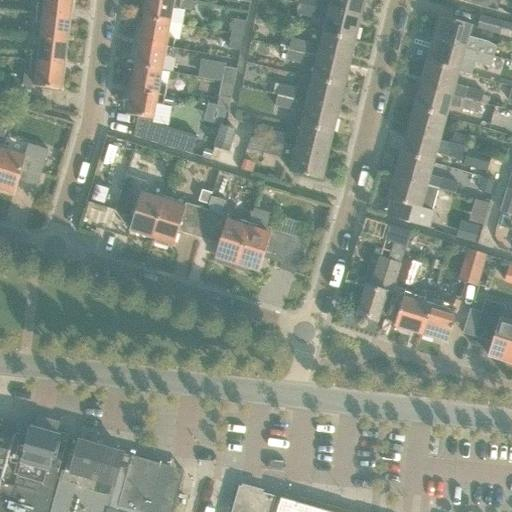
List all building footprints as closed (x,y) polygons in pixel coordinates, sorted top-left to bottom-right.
[(36,17),(69,20),(71,0),(45,0),(44,8),(37,8),(36,17)] [(164,0),(146,0),(143,21),(170,25),(172,10),(180,12),(179,14),(193,16),(195,6),(164,0)] [(325,0),(300,0),(299,6),(329,12),(360,20),(364,0),(331,0),(331,1),(325,0)] [(449,0),(449,1),(497,15),(501,0),(449,0)] [(299,6),(297,16),(326,23),(323,35),(355,42),(360,20),(329,12),(299,6)] [(511,24),(480,16),(477,29),(511,38),(511,24)] [(42,28),(40,41),(66,44),(69,20),(36,17),(35,27),(42,28)] [(232,37),(244,39),(248,23),(235,20),(232,37)] [(170,25),(143,21),(139,44),(173,50),(174,42),(167,41),(170,25)] [(438,22),(432,44),(493,60),(494,58),(496,50),(487,45),(467,40),(470,30),(438,22)] [(289,50),(307,54),(318,56),(317,60),(349,66),(355,42),(323,35),(321,46),(291,39),(291,40),(290,43),(289,50)] [(244,39),(232,37),(230,49),(242,52),(244,39)] [(283,38),(281,48),(289,50),(290,43),(291,40),(283,38)] [(31,56),(30,66),(63,69),(66,44),(40,41),(38,57),(31,56)] [(135,68),(161,73),(164,59),(171,60),(173,50),(139,44),(135,68)] [(432,44),(426,67),(458,75),(471,79),(474,66),(490,71),(493,60),(432,44)] [(304,65),(307,54),(289,50),(286,61),(304,65)] [(312,82),(343,89),(349,66),(317,60),(312,82)] [(214,64),(211,82),(223,84),(235,87),(238,70),(226,68),(226,66),(214,64)] [(25,75),(24,85),(31,86),(31,91),(60,94),(63,69),(30,66),(29,76),(25,75)] [(419,90),(480,107),(483,96),(454,88),(458,75),(426,67),(419,90)] [(135,68),(131,92),(165,98),(169,74),(161,73),(135,68)] [(312,82),(306,103),(338,111),(343,89),(312,82)] [(6,83),(5,94),(30,97),(31,86),(24,85),(6,83)] [(235,87),(223,84),(220,97),(233,100),(235,87)] [(277,96),(295,100),(298,89),(280,85),(277,96)] [(419,90),(413,113),(445,122),(449,107),(461,110),(460,113),(477,118),(480,107),(419,90)] [(131,92),(126,118),(139,120),(135,138),(193,155),(198,138),(168,130),(172,107),(163,105),(165,98),(131,92)] [(293,111),(295,100),(277,96),(275,107),(293,111)] [(165,98),(163,105),(172,107),(173,99),(165,98)] [(306,103),(301,127),(332,135),(338,111),(306,103)] [(407,135),(439,144),(445,122),(413,113),(407,135)] [(301,127),(295,149),(295,150),(327,157),(332,135),(301,127)] [(214,150),(228,155),(236,133),(221,128),(214,150)] [(283,147),(284,146),(286,136),(267,131),(265,142),(283,147)] [(407,135),(400,159),(432,167),(436,155),(464,163),(464,165),(488,172),(492,159),(467,152),(451,148),(439,144),(407,135)] [(451,148),(467,152),(470,141),(454,137),(451,148)] [(251,139),(248,150),(293,161),(289,174),(321,182),(327,157),(295,150),(295,149),(284,146),(283,147),(265,142),(251,139)] [(97,143),(91,162),(100,165),(106,146),(97,143)] [(0,151),(0,191),(12,195),(16,182),(36,188),(48,152),(28,146),(24,159),(0,151)] [(204,150),(201,158),(209,161),(211,152),(204,150)] [(160,168),(162,159),(144,154),(142,164),(160,168)] [(400,159),(394,181),(437,192),(437,194),(454,198),(457,187),(429,180),(432,167),(400,159)] [(254,164),(245,161),(241,170),(251,173),(254,164)] [(130,232),(152,238),(163,201),(142,195),(146,183),(126,177),(114,212),(125,216),(126,213),(135,216),(130,232)] [(483,180),(480,191),(491,194),(495,183),(483,180)] [(437,192),(394,181),(388,205),(401,209),(397,224),(428,233),(433,216),(431,216),(437,194),(437,192)] [(91,201),(104,205),(110,190),(96,185),(91,201)] [(511,216),(511,190),(508,189),(501,213),(511,216)] [(203,191),(199,202),(208,205),(211,194),(203,191)] [(207,211),(199,239),(212,244),(213,242),(220,244),(216,259),(218,260),(217,264),(235,270),(248,229),(250,225),(238,221),(237,225),(226,221),(227,218),(221,216),(225,201),(212,197),(208,207),(210,208),(209,212),(207,211)] [(164,198),(163,201),(152,238),(157,240),(155,244),(167,248),(169,244),(172,245),(177,230),(185,232),(185,235),(199,239),(207,211),(186,205),(185,208),(176,205),(177,202),(164,198)] [(457,220),(471,223),(476,202),(462,199),(457,220)] [(248,229),(235,270),(253,276),(254,271),(258,273),(263,258),(271,260),(270,262),(281,266),(286,250),(302,255),(305,243),(271,232),(276,218),(254,211),(250,225),(248,229)] [(458,238),(477,244),(482,228),(463,223),(458,238)] [(390,226),(385,241),(407,247),(412,233),(404,230),(390,226)] [(365,289),(356,318),(377,324),(386,295),(391,296),(406,247),(395,243),(379,293),(365,289)] [(458,281),(477,287),(486,255),(467,249),(458,281)] [(396,282),(415,288),(422,265),(403,259),(396,282)] [(404,299),(394,329),(420,337),(430,307),(433,297),(426,294),(425,297),(406,291),(404,299)] [(430,307),(420,337),(447,346),(460,304),(450,301),(446,312),(430,307)] [(486,301),(473,340),(484,344),(485,341),(493,343),(488,359),(511,366),(511,327),(500,323),(501,319),(501,318),(505,306),(486,301)] [(31,431),(18,428),(0,492),(0,511),(47,511),(58,473),(57,473),(58,469),(51,463),(58,437),(31,430),(31,431)] [(0,488),(13,442),(0,437),(0,488)] [(50,511),(109,511),(111,505),(123,458),(124,456),(78,443),(69,476),(61,474),(52,505),(50,511)] [(111,505),(109,511),(174,511),(183,481),(161,476),(164,466),(133,458),(132,460),(123,458),(111,505)] [(270,511),(275,498),(239,488),(232,511),(270,511)] [(345,511),(300,499),(298,505),(280,499),(276,511),(345,511)]
